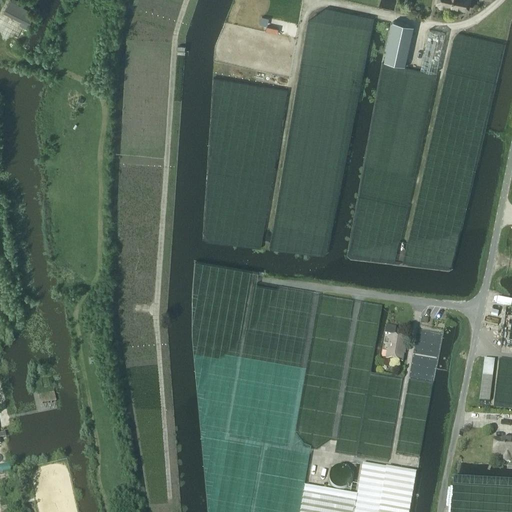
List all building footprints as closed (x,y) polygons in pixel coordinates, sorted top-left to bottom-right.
[(10,0),(4,12),(21,21),(26,12),(26,11),(27,9),(10,0)] [(436,0),(436,3),(438,4),(438,6),(439,7),(442,8),(443,7),(444,5),(466,10),(468,0),(436,0)] [(384,61),(405,66),(413,27),(393,22),(384,61)] [(420,69),(436,73),(445,33),(429,29),(420,69)] [(386,326),(385,334),(394,335),(396,327),(386,326)] [(404,340),(389,338),(385,360),(400,362),(404,340)] [(480,401),(489,402),(495,360),(485,359),(480,401)] [(54,392),(40,395),(42,404),(55,401),(54,392)] [(511,442),(493,441),(493,445),(492,446),(491,452),(492,453),(492,458),(501,458),(502,460),(503,462),(505,462),(507,462),(508,461),(509,459),(511,459),(511,442)] [(8,463),(0,464),(0,475),(10,474),(8,463)] [(357,496),(305,487),(300,511),(409,511),(416,474),(386,469),(362,465),(359,484),(357,496)]
